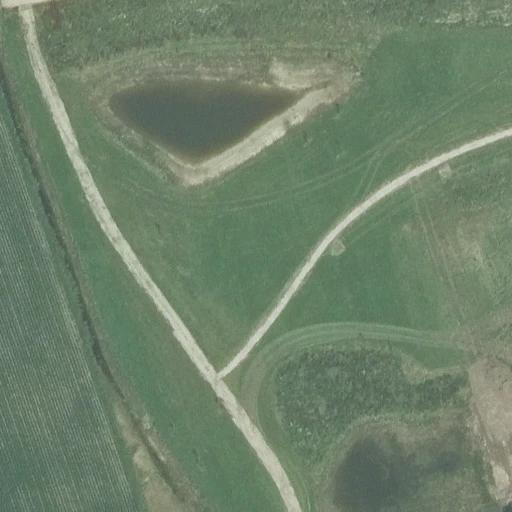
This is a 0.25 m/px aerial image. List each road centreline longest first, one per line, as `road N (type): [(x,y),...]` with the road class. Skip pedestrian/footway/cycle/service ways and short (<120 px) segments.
road 1 (track): [(214,379),(97,209),(24,18)]
road 2 (track): [(294,511),(214,379)]
